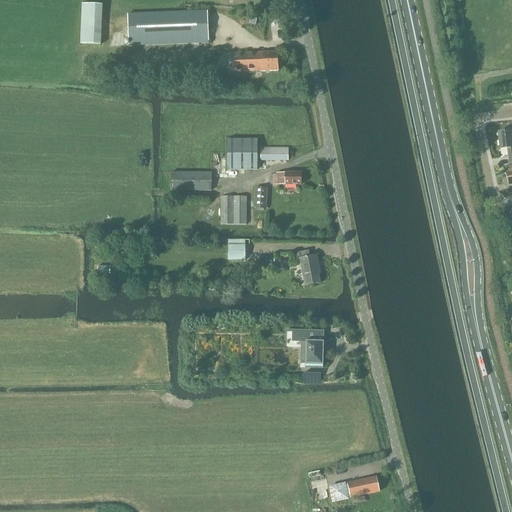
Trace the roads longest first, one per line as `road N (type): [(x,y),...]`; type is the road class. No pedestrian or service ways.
road 1 (unclassified): [(414,511),(300,0)]
road 2 (primary): [(511,459),(407,0)]
road 3 (residential): [(511,215),(488,185),(478,120),(511,113)]
